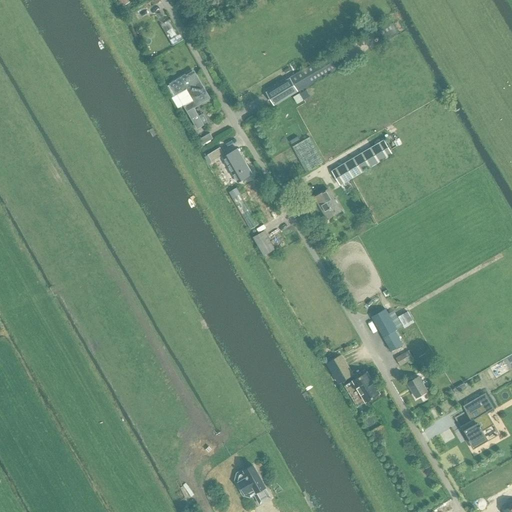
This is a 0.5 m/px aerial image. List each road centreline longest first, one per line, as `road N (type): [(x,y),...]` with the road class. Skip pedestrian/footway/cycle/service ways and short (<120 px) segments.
road 1 (residential): [(462,511),(163,0)]
road 2 (track): [(116,276),(209,441),(189,468),(208,511)]
road 3 (track): [(507,252),(404,311),(389,305)]
